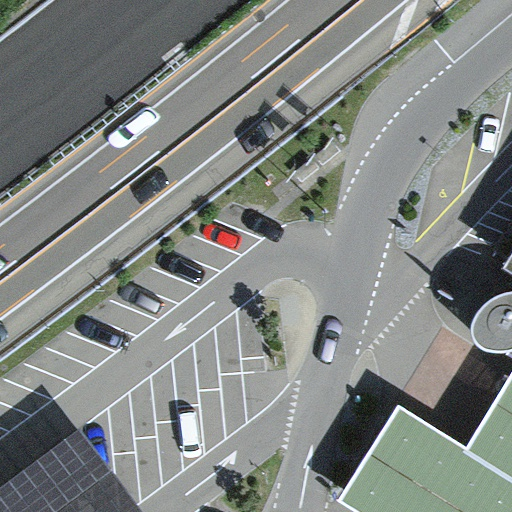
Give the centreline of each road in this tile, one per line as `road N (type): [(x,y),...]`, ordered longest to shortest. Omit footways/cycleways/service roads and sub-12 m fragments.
road 1 (motorway): [(0,270),(346,0)]
road 2 (motorway): [(164,0),(0,128)]
